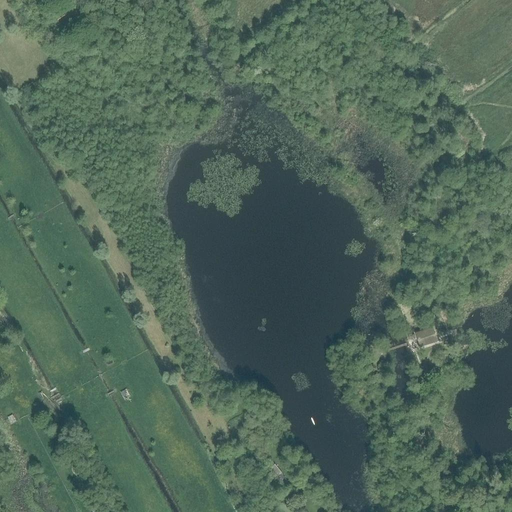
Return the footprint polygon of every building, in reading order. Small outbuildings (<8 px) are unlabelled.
[(77,14),(71,6),(55,17),(60,25),(77,14)] [(433,330),(417,335),(421,346),(436,341),(433,330)] [(13,423),(19,421),(15,413),(9,416),(13,423)] [(277,463),(270,467),(276,476),(283,472),(277,463)] [(277,479),(282,486),(287,483),(282,476),(277,479)]
